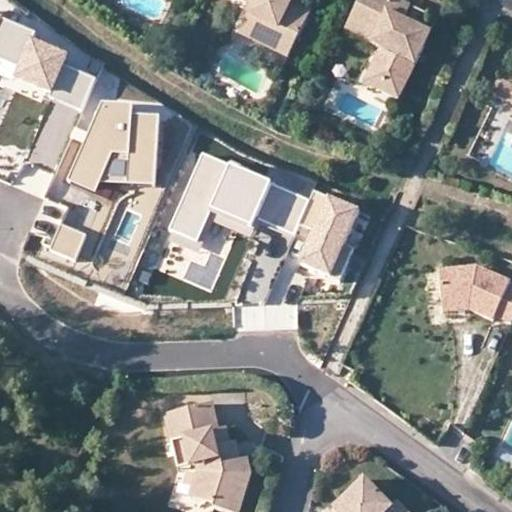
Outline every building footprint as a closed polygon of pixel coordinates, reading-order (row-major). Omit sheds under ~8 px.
[(291,8),(294,0),(243,0),(255,7),(241,35),(290,60),(310,18),(291,8)] [(314,10),(294,0),(291,8),(310,18),(314,10)] [(388,77),(382,90),(402,100),(435,34),(408,21),(414,8),(399,0),(364,0),(354,20),(381,35),(376,46),(385,50),(374,71),(388,77)] [(29,33),(0,20),(0,62),(10,67),(6,76),(46,94),(43,100),(78,116),(92,83),(57,68),(62,56),(26,40),(29,33)] [(349,32),(376,46),(381,35),(354,20),(349,32)] [(368,82),(382,90),(388,77),(374,71),(368,82)] [(511,100),(511,82),(507,80),(500,95),(511,100)] [(157,114),(103,110),(69,184),(92,197),(110,159),(127,160),(127,192),(154,192),(157,114)] [(403,147),(409,137),(401,132),(394,142),(403,147)] [(491,139),(478,133),(469,154),(482,160),(491,139)] [(251,222),(292,240),(307,204),(196,156),(165,229),(196,242),(206,218),(246,234),(251,222)] [(307,204),(292,240),(286,254),(299,259),(296,267),(339,286),(353,253),(340,247),(354,215),(310,197),(307,204)] [(511,323),(511,288),(507,286),(508,282),(472,266),(438,269),(442,311),(467,309),(490,319),(492,315),(511,323)] [(236,461),(232,443),(229,426),(221,428),(215,402),(169,412),(175,440),(189,439),(191,451),(198,451),(201,463),(203,472),(194,496),(217,503),(216,507),(234,511),(240,511),(254,470),(251,457),(245,459),(236,461)] [(181,467),(201,463),(198,451),(191,451),(189,439),(175,440),(181,467)] [(240,441),(232,443),(236,461),(245,459),(240,441)] [(407,511),(401,506),(396,511),(371,484),(339,511),(407,511)]
